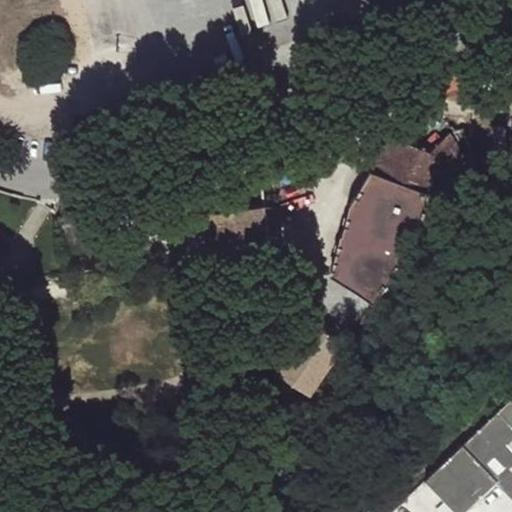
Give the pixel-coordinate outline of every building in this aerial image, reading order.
[(440,74),(448,96),(473,87),(465,65),(440,74)] [(340,133),(333,114),(258,142),(262,174),(318,154),(314,143),(340,133)] [(449,131),(432,148),(393,134),(351,205),(344,231),(342,231),(332,271),(356,286),(361,290),(374,299),(410,251),(424,255),(437,215),(420,209),(432,191),(465,156),(449,131)] [(264,198),(204,207),(208,237),(268,229),(264,198)] [(79,209),(56,217),(66,259),(91,253),(79,209)] [(309,390),(344,340),(311,316),(295,339),(278,327),(263,347),(280,359),(275,366),(309,390)] [(511,400),(501,411),(427,480),(456,511),(465,511),(498,484),(511,498),(511,400)]
